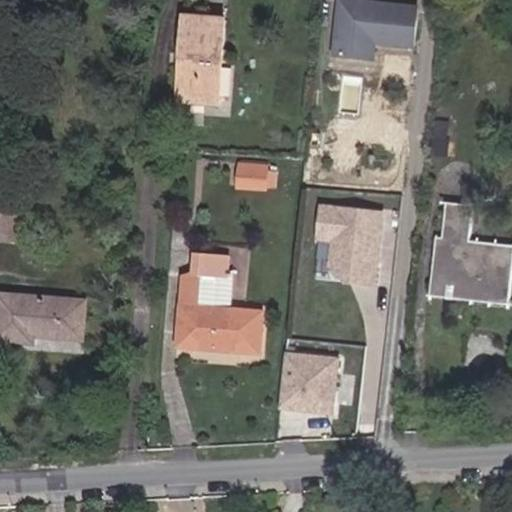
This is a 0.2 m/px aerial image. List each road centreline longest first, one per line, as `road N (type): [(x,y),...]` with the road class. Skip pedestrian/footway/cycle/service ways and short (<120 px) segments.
road 1 (residential): [(0,475),(511,448)]
road 2 (unknown): [(130,468),(168,99),(166,46),(181,0)]
road 3 (unknown): [(382,454),(434,20)]
